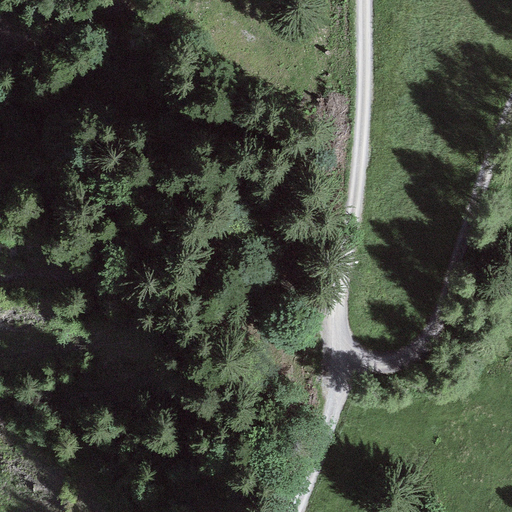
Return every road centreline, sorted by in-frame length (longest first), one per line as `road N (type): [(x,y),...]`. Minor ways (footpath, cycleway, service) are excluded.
road 1 (track): [(344,364),(362,158),(365,0)]
road 2 (track): [(511,119),(433,334),(400,360),(344,364)]
road 3 (track): [(344,364),(292,511)]
